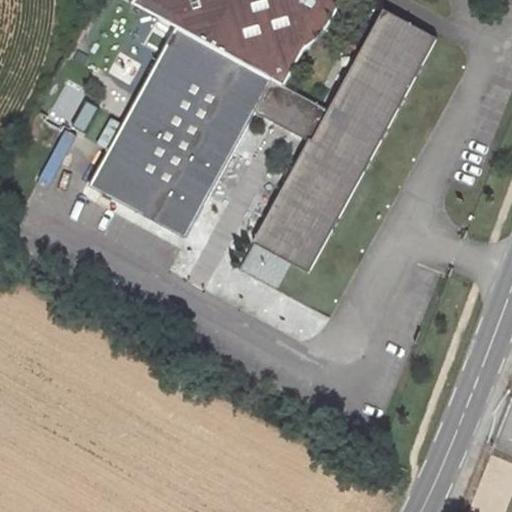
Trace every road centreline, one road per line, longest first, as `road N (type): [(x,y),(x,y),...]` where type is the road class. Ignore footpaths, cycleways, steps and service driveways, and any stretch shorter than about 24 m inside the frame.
road 1 (tertiary): [(511,276),(466,399)]
road 2 (tertiary): [(466,399),(416,511)]
